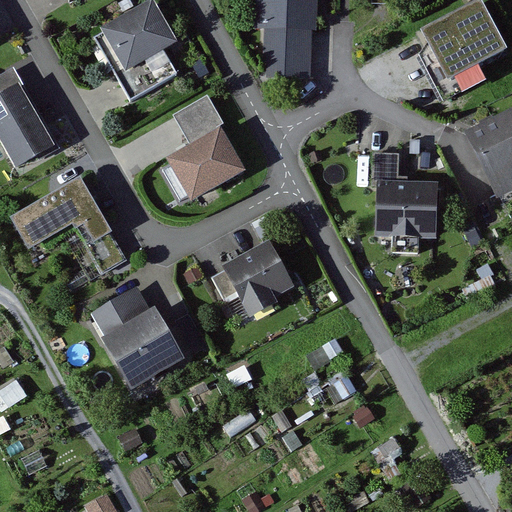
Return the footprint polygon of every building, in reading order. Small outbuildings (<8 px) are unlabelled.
[(259,0),(258,79),(307,79),(308,34),(316,20),(317,0),(259,0)] [(156,3),(96,37),(127,92),(131,100),(175,76),(161,50),(177,41),(156,3)] [(511,46),(490,4),(431,34),(458,85),(511,57),(511,46)] [(13,70),(0,77),(0,138),(16,167),(55,145),(18,78),(13,70)] [(207,98),(174,116),(183,131),(190,144),(219,127),(223,125),(207,98)] [(511,118),(476,137),(507,202),(511,199),(511,118)] [(190,144),(165,158),(190,201),(244,169),(219,127),(190,144)] [(438,186),(377,183),(374,240),(435,244),(438,186)] [(90,185),(19,222),(34,252),(78,229),(104,278),(131,264),(90,185)] [(219,273),(212,277),(226,303),(239,296),(251,317),(278,302),(275,298),(293,288),(269,246),(219,273)] [(143,293),(97,319),(140,394),(193,364),(164,314),(157,318),(143,293)] [(194,305),(182,311),(197,341),(209,335),(194,305)]
